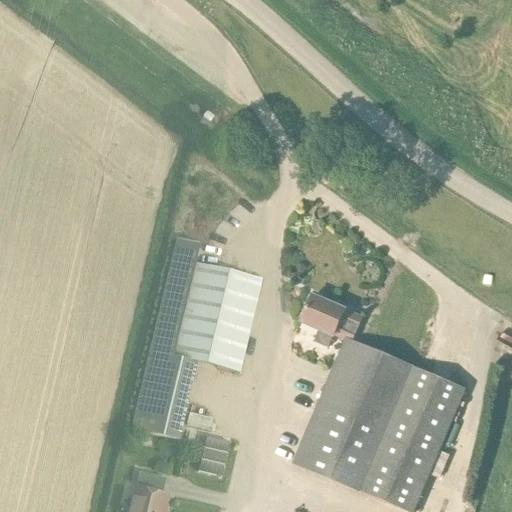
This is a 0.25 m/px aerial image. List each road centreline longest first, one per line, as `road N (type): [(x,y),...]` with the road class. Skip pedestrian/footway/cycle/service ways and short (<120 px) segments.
road 1 (unclassified): [(511,215),(430,164),(239,0)]
road 2 (track): [(389,0),(459,37),(490,28),(508,0)]
road 3 (track): [(511,142),(486,121),(462,37)]
